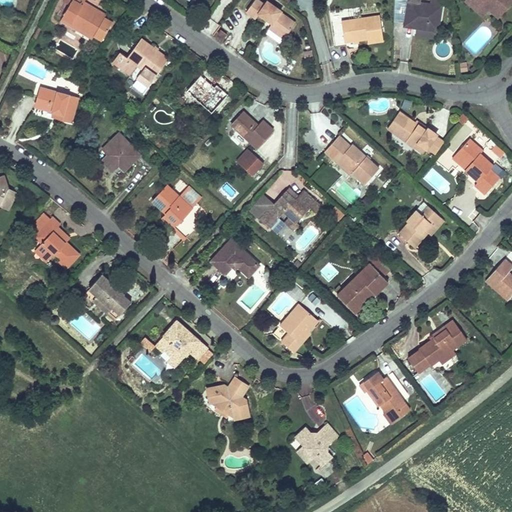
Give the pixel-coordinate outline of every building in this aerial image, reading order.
[(113,22),(104,17),(82,5),(84,1),(85,0),(72,0),(62,17),(94,35),(102,40),(113,22)] [(295,23),(280,12),(281,11),(267,1),(264,5),(257,0),(254,0),(246,12),(255,18),(258,14),(271,23),(279,29),(287,34),(295,23)] [(438,32),(442,6),(430,4),(419,2),(418,0),(407,0),(404,22),(414,24),(414,28),(438,32)] [(488,10),(476,0),(464,0),(464,1),(482,17),(488,10)] [(511,1),(511,0),(476,0),(488,10),(498,18),(511,1)] [(106,14),(84,1),(82,5),(104,17),(106,14)] [(383,41),(379,16),(341,21),(340,9),(330,11),(334,43),(344,42),(367,39),(368,43),(383,41)] [(94,35),(62,17),(60,20),(92,39),(94,35)] [(279,29),(271,23),(268,28),(276,33),(279,29)] [(224,38),(227,34),(221,30),(218,34),(224,38)] [(148,86),(168,59),(157,51),(153,47),(141,39),(127,57),(120,52),(113,62),(130,75),(137,65),(143,69),(137,78),(148,86)] [(211,113),(228,95),(216,84),(214,87),(211,84),(200,75),(186,91),(211,113)] [(71,121),(78,98),(41,87),(35,106),(53,111),(58,113),(57,118),(71,121)] [(257,148),(273,130),(262,120),(258,125),(242,111),(231,124),(257,148)] [(427,148),(436,136),(437,135),(427,128),(426,130),(415,123),(399,111),(387,128),(414,147),(417,143),(426,149),(427,148)] [(427,128),(416,120),(415,123),(426,130),(427,128)] [(140,155),(119,133),(102,150),(106,154),(107,155),(107,160),(113,166),(118,166),(119,167),(123,171),(140,155)] [(379,169),(352,144),(350,147),(339,136),(325,151),(336,162),(338,160),(351,173),(364,185),(379,169)] [(436,153),(444,142),(436,136),(427,148),(435,154),(436,153)] [(493,165),(480,154),(482,150),(469,139),(454,155),(467,167),(465,169),(465,170),(478,182),(474,185),(484,194),(499,178),(490,169),(493,165)] [(426,149),(417,143),(414,147),(423,153),(426,149)] [(500,158),(505,151),(497,144),(491,150),(500,158)] [(252,152),(247,148),(242,154),(247,158),(252,152)] [(252,175),(263,163),(252,152),(247,158),(242,154),(237,161),(252,175)] [(113,166),(107,160),(107,155),(106,154),(101,159),(113,172),(119,167),(118,166),(113,166)] [(467,167),(454,155),(452,158),(465,169),(467,167)] [(351,173),(338,160),(336,162),(350,174),(351,173)] [(8,188),(6,181),(1,179),(0,179),(0,205),(8,209),(17,192),(8,188)] [(192,208),(179,196),(167,185),(152,201),(166,213),(177,224),(192,208)] [(201,198),(188,186),(179,196),(192,208),(197,203),(197,202),(201,198)] [(298,196),(288,188),(285,191),(294,200),(298,196)] [(315,213),(321,207),(305,193),(300,198),(298,196),(294,200),(285,191),(259,219),(269,228),(284,212),(289,217),(296,223),(310,208),(315,213)] [(186,237),(203,222),(206,219),(206,214),(204,210),(197,202),(197,203),(192,208),(177,224),(175,227),(186,237)] [(420,214),(428,206),(423,202),(416,210),(420,214)] [(428,232),(435,224),(433,223),(439,216),(428,206),(420,214),(416,210),(406,221),(408,223),(398,233),(408,242),(411,239),(417,244),(424,236),(421,233),(424,230),(428,232)] [(40,230),(51,219),(44,213),(34,224),(40,230)] [(177,224),(166,213),(163,216),(175,227),(177,224)] [(430,235),(444,220),(439,216),(433,223),(435,224),(428,232),(430,235)] [(79,254),(66,242),(66,241),(64,243),(61,240),(64,236),(56,228),(58,227),(60,224),(53,217),(51,219),(40,230),(47,237),(41,243),(36,249),(46,258),(53,251),(55,253),(61,259),(59,261),(66,268),(79,254)] [(298,225),(296,223),(289,217),(285,222),(293,230),(298,225)] [(70,238),(58,227),(56,228),(64,236),(61,240),(64,243),(66,241),(66,242),(70,238)] [(41,243),(47,237),(40,230),(34,236),(41,243)] [(259,265),(231,239),(211,261),(225,274),(232,266),(235,268),(237,266),(248,277),(259,265)] [(417,244),(411,239),(408,242),(414,247),(417,244)] [(46,258),(36,249),(34,250),(47,262),(55,253),(53,251),(46,258)] [(390,271),(374,254),(367,261),(369,263),(383,278),(390,271)] [(511,275),(508,272),(511,268),(511,265),(504,259),(491,273),(499,281),(494,286),(509,299),(511,296),(511,295),(511,275)] [(388,282),(383,278),(369,263),(343,289),(357,304),(371,291),(374,294),(375,295),(388,282)] [(499,281),(491,273),(486,280),(494,287),(508,300),(509,299),(494,286),(499,281)] [(123,295),(124,294),(101,274),(88,289),(89,289),(84,295),(92,302),(93,300),(97,296),(111,309),(112,308),(120,315),(131,302),(123,295)] [(357,304),(343,289),(337,294),(355,312),(374,294),(371,291),(357,304)] [(111,309),(97,296),(93,300),(115,320),(120,315),(112,308),(111,309)] [(308,332),(313,326),(310,323),(314,317),(299,304),(280,325),(289,333),(281,341),(293,352),(301,343),(299,342),(308,332)] [(313,326),(318,320),(314,317),(310,323),(313,326)] [(439,359),(453,349),(467,339),(453,320),(444,326),(446,329),(434,338),(419,349),(419,350),(408,358),(418,373),(430,364),(431,365),(439,359)] [(206,348),(191,334),(186,339),(179,333),(184,327),(176,321),(155,344),(162,351),(164,349),(172,356),(179,362),(189,351),(197,358),(197,357),(206,348)] [(434,338),(446,329),(444,326),(432,335),(434,338)] [(186,339),(191,334),(184,327),(179,333),(186,339)] [(301,343),(310,333),(308,332),(299,342),(301,343)] [(155,346),(145,337),(140,343),(150,352),(155,346)] [(203,363),(212,353),(206,348),(197,357),(203,363)] [(442,363),(456,353),(453,349),(439,359),(442,363)] [(133,362),(136,359),(133,355),(128,360),(132,364),(133,362)] [(179,362),(172,356),(168,361),(174,367),(179,362)] [(403,400),(386,377),(383,379),(378,371),(359,385),(365,393),(367,391),(369,390),(380,405),(386,412),(396,404),(403,415),(410,410),(406,404),(405,405),(402,400),(403,400)] [(245,400),(241,397),(248,385),(235,377),(229,387),(224,388),(223,385),(207,389),(210,403),(216,407),(217,407),(221,406),(227,410),(228,414),(228,415),(234,419),(249,416),(245,400)] [(380,405),(369,390),(367,391),(378,406),(380,405)] [(403,415),(396,404),(386,412),(383,414),(391,424),(403,415)] [(227,410),(221,406),(217,407),(216,407),(215,409),(227,417),(228,415),(228,414),(227,410)] [(325,448),(337,436),(326,424),(313,435),(306,427),(295,438),(302,446),(302,450),(309,457),(313,457),(321,466),(332,456),(325,448)] [(255,452),(260,445),(255,440),(249,447),(255,452)] [(309,457),(302,450),(302,446),(297,451),(307,463),(313,457),(309,457)] [(372,460),(366,452),(363,454),(367,464),(372,460)]
